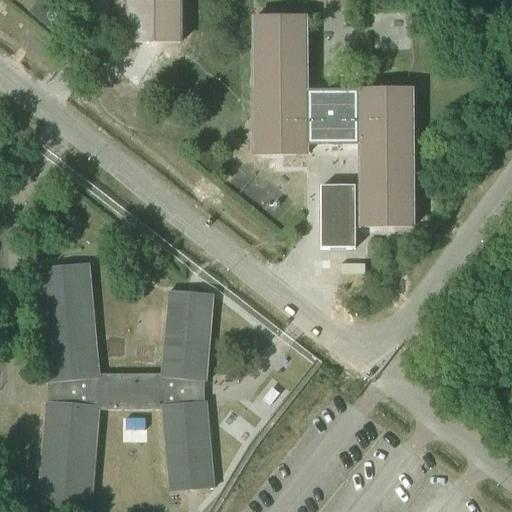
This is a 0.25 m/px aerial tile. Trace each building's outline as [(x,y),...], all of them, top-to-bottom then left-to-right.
[(126,0),(127,44),(180,43),(179,0),(126,0)] [(359,146),(359,228),(412,228),(411,91),(359,91),(359,93),(306,93),(305,19),(253,19),(253,156),(306,156),(306,146),(359,146)] [(111,65),(96,85),(116,100),(109,110),(128,125),(151,95),(111,65)] [(352,194),(319,194),(320,255),(353,255),(352,194)] [(331,257),(332,281),(317,282),(318,307),(358,306),(357,257),(331,257)] [(206,382),(205,382),(212,298),(213,297),(168,293),(168,294),(168,295),(162,375),(98,376),(88,267),(89,267),(88,266),(35,271),(35,272),(36,272),(46,384),(45,384),(46,385),(50,384),(51,403),(46,403),(45,404),(46,404),(37,511),(90,511),(98,411),(162,411),(169,492),(169,493),(213,489),(213,488),(212,488),(205,404),(206,404),(206,403),(202,403),(202,383),(206,383),(206,382)] [(333,425),(302,463),(321,477),(351,440),(333,425)]
